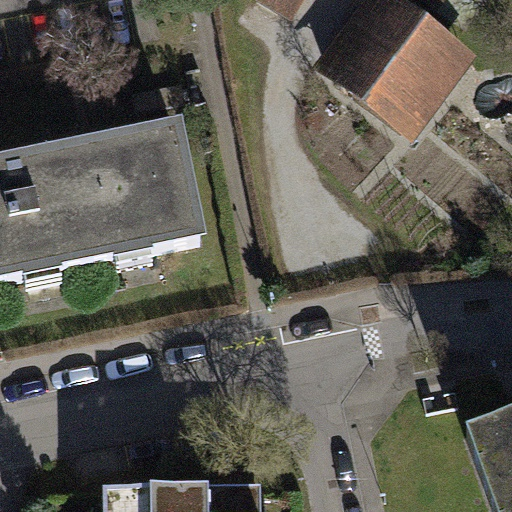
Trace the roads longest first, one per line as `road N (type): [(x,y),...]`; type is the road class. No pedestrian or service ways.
road 1 (residential): [(306,377),(0,439)]
road 2 (residential): [(511,321),(367,347)]
road 3 (residential): [(306,377),(339,511)]
